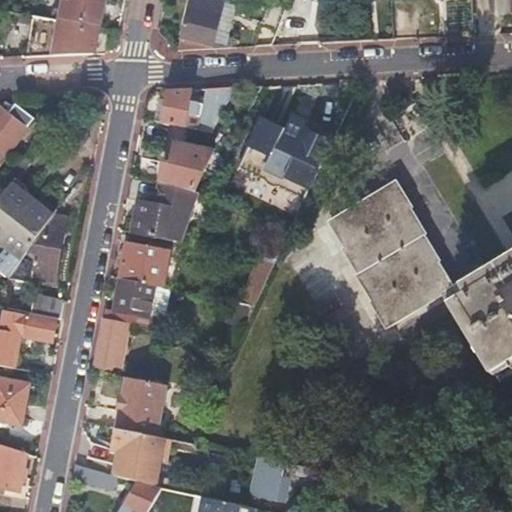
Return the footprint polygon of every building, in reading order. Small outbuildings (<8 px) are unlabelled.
[(106,0),(65,0),(63,10),(61,22),(101,30),(106,0)] [(191,0),(180,52),(232,49),(231,45),(215,46),(224,6),(200,0),(191,0)] [(261,28),(277,34),(287,8),(270,4),(261,28)] [(215,46),(231,45),(240,10),(224,6),(215,46)] [(35,18),(26,58),(54,58),(96,56),(101,30),(61,22),(35,18)] [(213,134),(236,89),(169,92),(163,123),(169,125),(213,134)] [(0,164),(6,157),(7,157),(36,120),(16,106),(9,114),(1,108),(0,108),(0,164)] [(308,197),(334,143),(305,130),(308,124),(293,117),(287,131),(263,119),(241,165),(249,169),(268,171),(268,177),(272,182),(279,184),(286,180),(300,194),(308,197)] [(166,145),(169,125),(163,123),(143,119),(139,140),(166,145)] [(185,191),(195,194),(214,153),(180,145),(177,158),(175,166),(164,164),(160,185),(169,187),(185,191)] [(166,156),(164,164),(175,166),(177,158),(166,156)] [(55,218),(12,185),(0,200),(0,273),(10,281),(11,281),(54,219),(55,218)] [(133,235),(178,243),(181,235),(184,235),(197,195),(195,194),(185,191),(169,187),(160,185),(156,205),(139,202),(133,235)] [(392,186),(332,223),(395,327),(455,290),(392,186)] [(67,221),(54,219),(11,281),(20,282),(21,278),(55,284),(67,221)] [(277,262),(290,234),(275,229),(261,259),(277,262)] [(158,288),(163,289),(170,252),(126,244),(120,281),(158,288)] [(255,307),(277,262),(261,259),(240,304),(255,307)] [(511,273),(455,308),(498,379),(511,369),(511,273)] [(149,319),(149,317),(152,303),(154,296),(158,288),(120,281),(114,313),(129,315),(134,317),(149,319)] [(165,320),(171,291),(169,290),(163,289),(158,288),(154,296),(152,303),(149,317),(165,320)] [(64,320),(66,304),(34,298),(31,314),(64,320)] [(226,325),(245,329),(255,307),(240,304),(231,303),(226,325)] [(8,309),(0,307),(0,334),(2,335),(1,344),(23,349),(25,338),(53,343),(57,323),(7,313),(8,309)] [(137,327),(147,330),(149,319),(134,317),(129,315),(114,313),(105,311),(104,321),(131,326),(137,327)] [(131,326),(104,321),(94,370),(112,374),(113,371),(122,373),(131,326)] [(0,422),(22,428),(30,386),(0,380),(0,422)] [(125,380),(125,381),(122,398),(119,397),(116,413),(119,414),(115,431),(158,439),(167,388),(125,380)] [(158,439),(115,431),(111,452),(119,453),(114,477),(118,478),(141,484),(157,488),(162,462),(167,463),(171,441),(158,439)] [(27,456),(0,446),(0,490),(20,494),(27,456)] [(277,502),(285,463),(260,458),(254,488),(265,490),(264,499),(277,502)] [(75,466),(73,481),(115,491),(118,478),(114,477),(75,466)] [(141,484),(123,511),(149,511),(162,490),(157,488),(141,484)] [(203,511),(207,499),(195,497),(191,511),(203,511)] [(207,499),(203,511),(252,511),(253,509),(207,499)]
